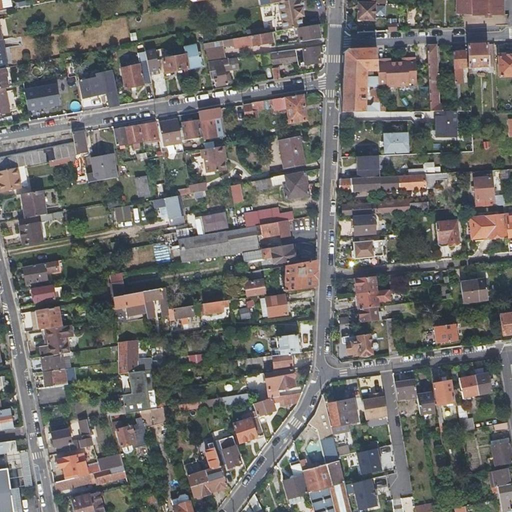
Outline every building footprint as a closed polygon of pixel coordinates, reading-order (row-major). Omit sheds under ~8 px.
[(270,4),(268,4),(272,30),(273,33),(292,30),(295,29),(302,28),(300,17),(302,17),(301,9),(303,9),(301,0),(290,0),(282,2),(270,4)] [(357,2),(357,20),(375,21),(375,4),(386,4),(385,0),(361,0),(361,2),(357,2)] [(456,0),(457,13),(473,13),(472,0),(456,0)] [(472,0),(473,13),(473,17),(485,16),(492,16),(504,15),(503,0),(472,0)] [(295,29),(296,35),(297,43),(319,39),(316,25),(302,28),(295,29)] [(272,41),(271,33),(246,38),(208,44),(203,45),(204,50),(205,50),(207,61),(224,59),(222,47),(232,45),(233,49),(272,41)] [(466,53),(467,68),(482,67),(482,70),(488,69),(485,44),(465,45),(466,53)] [(145,51),(147,62),(148,70),(159,67),(160,72),(164,71),(164,73),(169,72),(169,70),(186,66),(187,69),(202,65),(200,56),(198,57),(195,46),(182,49),(183,50),(160,55),(160,53),(155,54),(154,49),(145,51)] [(442,111),(442,107),(442,104),(438,104),(434,47),(426,47),(430,111),(442,111)] [(295,49),(295,52),(296,55),(303,54),(305,65),(319,62),(319,58),(318,54),(317,48),(302,50),(302,48),(295,49)] [(293,52),(295,52),(295,49),(278,52),(279,55),(271,56),(273,63),(283,62),(289,61),(295,60),(293,52)] [(371,105),(367,105),(364,105),(365,85),(371,84),(377,84),(377,77),(365,78),(365,70),(377,70),(375,49),(349,50),(344,57),(342,112),(379,112),(379,101),(375,101),(374,102),(371,105)] [(269,53),(265,53),(261,54),(263,68),(271,66),(269,53)] [(467,70),(467,68),(466,53),(452,53),(453,71),(454,79),(454,83),(459,83),(463,83),(462,70),(467,70)] [(298,66),(305,65),(303,54),(296,55),(298,66)] [(511,76),(511,55),(497,56),(499,77),(511,76)] [(236,57),(224,59),(207,61),(209,72),(215,70),(217,78),(214,79),(214,81),(216,87),(226,84),(226,82),(228,81),(230,80),(229,74),(227,73),(224,74),(223,66),(237,64),(237,63),(236,57)] [(148,70),(147,62),(122,67),(126,89),(151,83),(148,70)] [(5,72),(4,68),(0,68),(0,87),(4,87),(13,85),(10,71),(5,72)] [(209,72),(211,82),(214,81),(214,79),(217,78),(215,70),(209,72)] [(110,71),(103,72),(96,74),(96,78),(80,81),(84,99),(106,95),(108,107),(119,105),(116,93),(114,93),(110,71)] [(204,83),(205,92),(211,91),(208,76),(200,77),(201,84),(204,83)] [(56,83),(25,89),(28,111),(60,105),(56,83)] [(0,113),(8,111),(4,87),(0,87),(0,113)] [(274,110),(280,109),(286,108),(288,123),(307,120),(303,94),(272,99),(273,104),(274,110)] [(246,116),(249,116),(253,115),(252,107),(251,103),(244,105),(245,110),(246,116)] [(205,137),(219,135),(218,126),(212,127),(211,119),(222,117),(221,108),(201,112),(205,137)] [(240,111),(245,140),(250,139),(246,116),(245,110),(240,111)] [(182,136),(181,129),(179,119),(162,123),(165,145),(183,141),(182,136)] [(184,128),(181,129),(182,136),(186,136),(187,139),(200,137),(197,119),(183,121),(184,128)] [(137,127),(140,141),(159,138),(157,123),(137,127)] [(124,144),(140,141),(137,127),(131,128),(120,130),(124,144)] [(113,145),(124,144),(120,130),(109,132),(113,145)] [(404,131),(394,132),(384,133),(385,153),(406,151),(404,131)] [(0,170),(14,167),(37,163),(60,158),(67,156),(69,156),(70,160),(71,164),(74,163),(72,155),(84,153),(83,142),(82,138),(81,132),(70,134),(71,140),(0,153),(0,170)] [(299,136),(289,138),(279,140),(285,166),(305,161),(299,136)] [(215,139),(205,141),(206,148),(216,146),(215,139)] [(207,170),(213,169),(218,168),(226,167),(224,159),(223,152),(226,152),(224,144),(216,146),(206,148),(201,148),(203,157),(205,156),(207,170)] [(115,177),(113,159),(113,156),(92,159),(94,173),(86,174),(87,182),(115,177)] [(425,169),(426,173),(436,173),(435,163),(425,164),(425,169)] [(0,190),(17,187),(14,167),(0,170),(0,190)] [(285,184),(285,187),(286,189),(283,190),(285,201),(309,196),(306,172),(267,179),(269,187),(285,184)] [(379,190),(382,191),(386,191),(434,188),(434,179),(447,178),(447,172),(436,173),(426,173),(410,174),(340,178),(339,193),(379,190)] [(492,176),(491,176),(490,176),(490,174),(474,175),(477,205),(494,204),(492,176)] [(132,197),(141,195),(150,193),(147,175),(129,178),(132,197)] [(260,189),(269,187),(267,179),(258,180),(259,183),(260,189)] [(191,184),(192,192),(200,191),(203,190),(208,189),(207,181),(191,184)] [(232,185),(234,194),(236,203),(244,201),(241,184),(232,185)] [(209,189),(211,199),(213,209),(222,208),(218,188),(209,189)] [(40,214),(45,213),(41,189),(20,193),(24,217),(40,214)] [(162,205),(163,207),(163,209),(168,208),(170,217),(184,214),(180,194),(157,199),(158,205),(162,205)] [(408,199),(399,200),(389,200),(385,202),(342,206),(343,216),(409,211),(409,204),(408,199)] [(430,202),(409,204),(409,211),(431,209),(430,202)] [(129,205),(114,208),(116,222),(132,219),(129,205)] [(282,212),(281,209),(281,205),(247,212),(250,226),(254,225),(255,225),(286,219),(297,217),(295,210),(282,212)] [(54,212),(45,213),(40,214),(41,218),(41,221),(55,218),(55,217),(54,212)] [(501,212),(485,213),(469,213),(470,239),(503,237),(501,212)] [(203,217),(204,221),(205,225),(209,225),(210,230),(230,226),(228,213),(203,217)] [(185,221),(184,214),(170,217),(171,223),(185,221)] [(436,244),(447,243),(457,242),(455,216),(434,217),(436,244)] [(375,234),(374,226),(373,217),(354,219),(356,237),(375,234)] [(289,234),(286,219),(255,225),(256,231),(262,230),(262,232),(271,230),(271,233),(279,231),(280,236),(289,234)] [(42,242),(41,231),(39,221),(21,225),(23,245),(42,242)] [(183,263),(245,252),(258,250),(254,225),(250,226),(185,237),(179,238),(183,263)] [(171,232),(172,240),(179,238),(185,237),(183,230),(179,231),(171,232)] [(258,250),(245,252),(246,261),(274,256),(276,264),(294,261),(292,252),(302,251),(301,242),(258,250)] [(353,244),(353,248),(354,251),(351,251),(352,260),(383,256),(382,242),(353,244)] [(27,284),(37,282),(46,280),(45,273),(57,270),(56,260),(24,266),(27,284)] [(286,293),(301,290),(316,288),(317,260),(287,266),(286,273),(286,276),(286,293)] [(264,277),(264,270),(252,273),(253,279),(264,277)] [(356,294),(372,293),(370,277),(355,279),(356,294)] [(484,280),(472,282),(459,283),(462,302),(486,299),(484,280)] [(146,310),(145,304),(144,292),(127,295),(125,281),(112,283),(117,309),(127,308),(128,313),(146,310)] [(267,296),(265,288),(264,281),(246,284),(248,299),(267,296)] [(32,289),(34,297),(35,305),(55,302),(53,286),(32,289)] [(169,316),(169,310),(170,310),(168,288),(144,292),(145,304),(153,303),(161,302),(163,319),(170,318),(169,316)] [(373,307),(372,293),(356,294),(357,301),(358,309),(373,307)] [(261,311),(264,311),(267,310),(267,318),(288,317),(286,297),(260,300),(261,311)] [(153,303),(145,304),(146,310),(147,314),(148,321),(156,320),(153,303)] [(205,305),(206,316),(224,313),(223,303),(205,305)] [(378,312),(407,309),(406,303),(373,307),(374,312),(378,312)] [(169,310),(169,316),(170,318),(170,320),(200,316),(199,306),(170,310),(169,310)] [(45,329),(61,327),(57,307),(36,311),(40,330),(41,330),(45,329)] [(249,307),(239,309),(241,320),(251,318),(249,307)] [(374,312),(373,307),(358,309),(360,323),(375,321),(374,312)] [(511,334),(511,313),(497,315),(500,336),(511,334)] [(397,356),(392,322),(392,319),(384,320),(388,357),(397,356)] [(112,321),(105,322),(97,324),(99,334),(102,334),(103,347),(115,345),(112,321)] [(277,325),(277,328),(278,331),(297,329),(296,322),(277,325)] [(435,343),(445,342),(455,341),(453,325),(432,327),(435,343)] [(71,326),(61,327),(45,329),(48,355),(62,353),(68,352),(66,337),(72,336),(71,326)] [(277,354),(291,353),(299,352),(297,331),(275,334),(277,354)] [(340,338),(341,342),(341,345),(346,345),(347,356),(359,355),(359,357),(370,355),(368,335),(348,338),(348,337),(340,338)] [(130,373),(154,370),(153,359),(136,361),(135,342),(118,344),(118,374),(130,373)] [(64,368),(62,353),(48,355),(45,356),(40,357),(42,371),(64,368)] [(188,356),(189,364),(204,361),(203,353),(188,356)] [(293,364),(291,353),(277,354),(239,359),(240,365),(273,361),(274,367),(293,364)] [(269,396),(271,396),(278,396),(277,390),(295,386),(294,380),(295,380),(293,366),(266,371),(266,373),(263,374),(264,380),(267,380),(269,396)] [(66,384),(64,368),(42,371),(44,387),(66,384)] [(486,368),(473,370),(474,377),(487,374),(486,368)] [(156,390),(154,370),(130,373),(133,392),(122,394),(125,405),(127,413),(141,411),(159,407),(156,390)] [(487,374),(474,377),(478,396),(491,393),(489,385),(488,381),(487,374)] [(375,376),(359,379),(362,395),(378,393),(375,376)] [(478,396),(474,377),(459,380),(462,399),(478,396)] [(417,399),(417,396),(415,382),(393,385),(396,402),(417,399)] [(441,405),(445,404),(454,402),(451,382),(433,385),(437,406),(441,405)] [(168,406),(164,389),(156,390),(159,407),(168,406)] [(225,403),(253,398),(250,390),(234,393),(223,395),(225,403)] [(256,411),(258,417),(275,412),(274,406),(279,405),(294,405),(296,406),(297,404),(301,394),(278,396),(271,396),(254,401),(256,411)] [(432,394),(417,396),(417,399),(420,417),(435,414),(432,394)] [(204,407),(225,403),(223,395),(202,399),(204,407)] [(361,399),(366,420),(387,416),(383,395),(361,399)] [(349,511),(344,490),(336,457),(335,451),(322,397),(314,416),(307,425),(316,429),(323,465),(307,470),(301,471),(302,475),(313,511),(349,511)] [(355,421),(352,410),(350,399),(327,405),(332,427),(355,421)] [(170,415),(191,411),(189,402),(168,406),(170,415)] [(0,406),(0,427),(12,426),(9,405),(0,406)] [(108,409),(110,416),(127,413),(125,405),(108,409)] [(168,406),(159,407),(141,411),(145,426),(171,420),(170,415),(168,406)] [(263,437),(258,417),(256,411),(243,415),(244,420),(234,423),(239,443),(263,437)] [(461,430),(473,429),(473,418),(460,419),(461,430)] [(80,439),(80,440),(73,442),(70,430),(52,435),(55,449),(57,448),(59,454),(94,446),(87,419),(79,422),(83,439),(80,439)] [(126,454),(129,453),(133,452),(133,450),(132,444),(137,443),(133,427),(124,429),(122,422),(112,425),(114,433),(117,432),(121,448),(123,447),(123,451),(126,454)] [(214,441),(214,443),(221,467),(226,466),(227,469),(242,464),(233,435),(214,441)] [(5,442),(6,453),(16,451),(15,441),(5,442)] [(299,442),(294,444),(298,460),(301,471),(307,470),(299,442)] [(511,464),(511,462),(510,453),(508,442),(491,445),(495,468),(511,464)] [(212,469),(206,471),(211,492),(227,488),(221,467),(214,443),(209,445),(211,450),(208,451),(212,469)] [(355,452),(359,475),(382,471),(378,448),(355,452)] [(343,456),(344,456),(342,449),(335,451),(336,457),(343,456)] [(64,467),(68,482),(89,476),(87,468),(84,456),(80,457),(79,454),(58,460),(60,468),(64,467)] [(343,456),(336,457),(344,490),(354,488),(348,459),(343,460),(343,456)] [(101,473),(123,468),(121,459),(117,460),(98,465),(101,473)] [(186,465),(189,475),(206,471),(203,460),(186,465)] [(301,475),(302,475),(301,471),(298,460),(288,464),(291,473),(289,474),(289,477),(290,479),(283,481),(288,499),(289,499),(293,497),(306,494),(301,475)] [(101,473),(98,465),(87,468),(89,476),(101,473)] [(0,511),(11,511),(5,468),(0,469),(0,511)] [(123,468),(101,473),(89,476),(68,482),(54,486),(55,495),(95,485),(96,488),(126,480),(123,468)] [(494,494),(499,493),(498,487),(509,485),(506,469),(489,473),(490,478),(493,478),(494,488),(493,488),(494,494)] [(211,492),(206,471),(189,475),(194,496),(211,492)] [(500,501),(502,511),(511,511),(511,510),(511,511),(509,500),(511,499),(509,485),(498,487),(499,493),(500,501)] [(364,486),(354,488),(344,490),(349,511),(366,511),(370,511),(364,486)] [(180,495),(179,496),(178,498),(180,504),(173,506),(174,511),(192,511),(188,496),(185,493),(180,495)] [(254,494),(251,499),(248,503),(253,511),(256,511),(261,511),(254,494)] [(102,511),(98,496),(71,503),(73,511),(102,511)]
